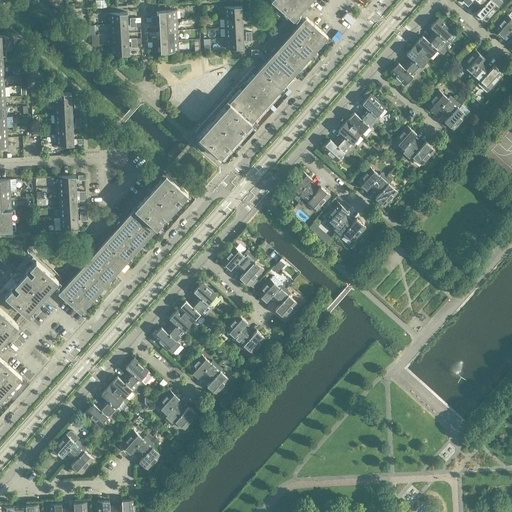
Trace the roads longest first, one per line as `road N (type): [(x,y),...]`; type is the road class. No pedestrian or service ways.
road 1 (residential): [(216,193),(0,433)]
road 2 (residential): [(389,0),(244,162)]
road 3 (residential): [(0,483),(135,332)]
road 4 (residential): [(0,485),(123,482)]
